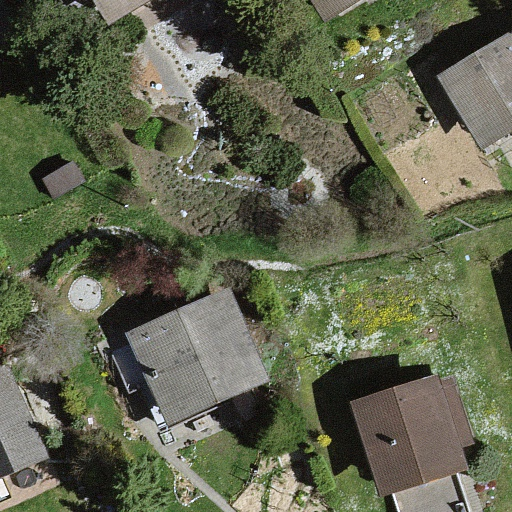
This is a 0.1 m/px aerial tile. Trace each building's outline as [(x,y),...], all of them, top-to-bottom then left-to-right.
[(156,0),(91,0),(108,28),(156,0)] [(312,0),(325,21),(360,0),(312,0)] [(0,16),(0,45),(12,40),(0,16)] [(511,22),(434,72),(482,147),(511,128),(511,22)] [(226,289),(124,333),(164,425),(267,381),(226,289)] [(10,365),(0,369),(0,488),(55,464),(10,365)] [(438,376),(353,403),(382,496),(395,491),(401,511),(468,511),(456,472),(467,468),(438,376)]
